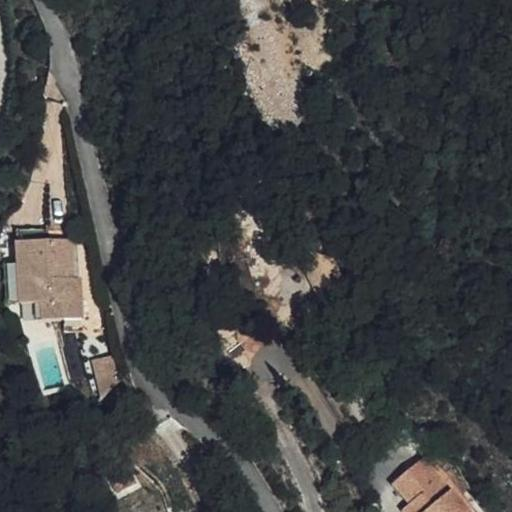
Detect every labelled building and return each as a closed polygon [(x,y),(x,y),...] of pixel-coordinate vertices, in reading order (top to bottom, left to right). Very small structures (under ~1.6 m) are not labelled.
[(18,241),(19,252),(52,250),(51,238),(18,241)] [(74,249),(58,250),(60,263),(75,263),(74,249)] [(19,252),(21,273),(24,313),(46,312),(47,330),(87,328),(84,285),(76,285),(75,263),(60,263),(58,250),(52,250),(19,252)] [(340,328),(344,325),(349,312),(339,296),(316,251),(302,260),(340,328)] [(349,312),(355,290),(338,258),(316,251),(339,296),(349,312)] [(11,315),(24,313),(21,273),(9,274),(11,315)] [(475,511),(469,505),(444,477),(427,458),(399,484),(417,503),(425,511),(475,511)] [(425,511),(417,503),(406,511),(425,511)]
